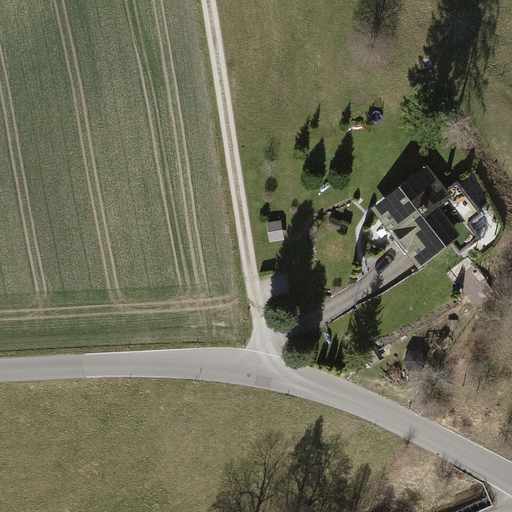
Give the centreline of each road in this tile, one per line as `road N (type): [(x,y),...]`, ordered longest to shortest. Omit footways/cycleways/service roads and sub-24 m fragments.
road 1 (unclassified): [(511,480),(347,396),(265,368),(0,371)]
road 2 (track): [(265,368),(206,0)]
